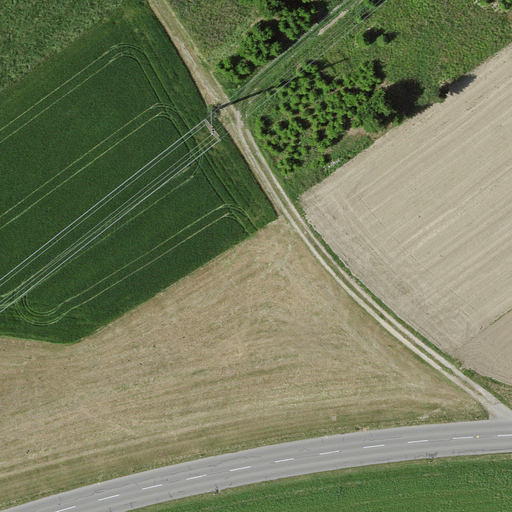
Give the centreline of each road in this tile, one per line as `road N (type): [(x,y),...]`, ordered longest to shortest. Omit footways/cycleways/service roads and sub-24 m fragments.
road 1 (track): [(511,418),(373,317),(278,202),(154,0)]
road 2 (secondary): [(511,436),(310,453),(61,511)]
road 3 (track): [(352,0),(224,107)]
